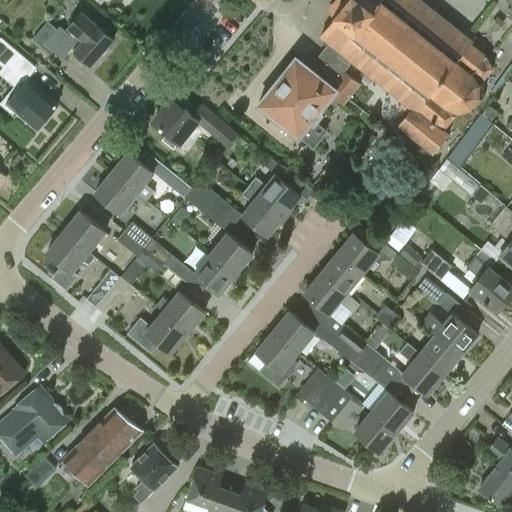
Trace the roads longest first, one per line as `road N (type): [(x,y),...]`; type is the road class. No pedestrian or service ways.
road 1 (residential): [(0,244),(213,0)]
road 2 (residential): [(179,410),(338,218)]
road 3 (residential): [(390,498),(179,410)]
road 4 (residential): [(179,410),(11,289)]
road 5 (residential): [(390,498),(511,348)]
